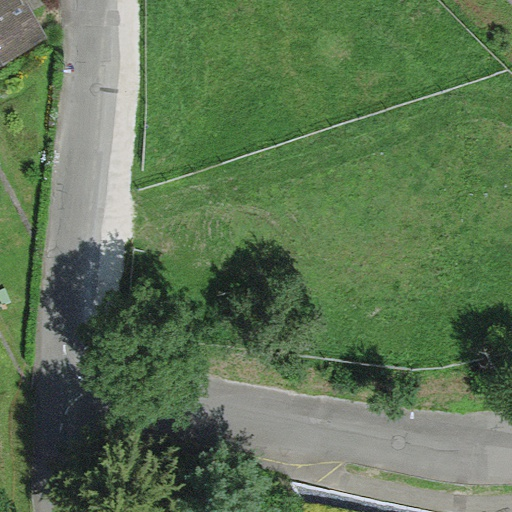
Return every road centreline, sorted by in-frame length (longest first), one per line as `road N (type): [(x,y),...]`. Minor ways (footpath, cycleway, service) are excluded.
road 1 (residential): [(64,369),(293,418),(511,440)]
road 2 (residential): [(90,0),(64,369)]
road 3 (residential): [(64,369),(57,511)]
